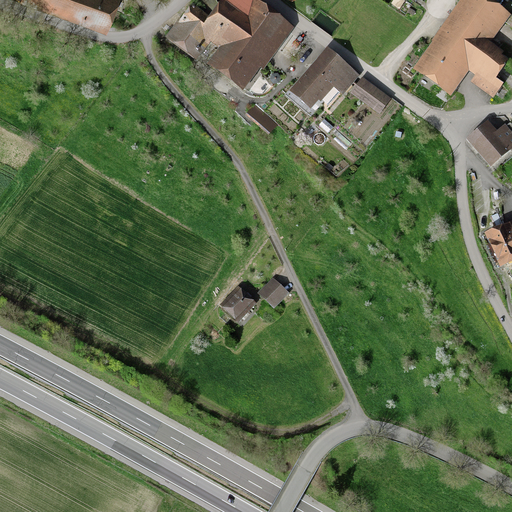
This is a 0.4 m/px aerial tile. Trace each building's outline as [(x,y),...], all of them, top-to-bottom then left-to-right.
[(76,11),(105,23),(114,0),(28,0),(28,2),(73,20),(76,11)] [(284,31),(288,25),(253,0),(244,0),(241,4),(243,6),(242,8),(239,13),(226,3),(213,21),(194,7),(191,9),(182,21),(183,22),(171,37),(197,55),(199,52),(207,58),(216,46),(218,48),(208,62),(240,85),(282,29),(284,31)] [(484,68),(476,78),(483,84),(480,87),(493,97),(503,85),(494,77),(504,62),(479,44),(497,18),(473,1),(473,0),(464,0),(470,4),(432,58),(427,55),(421,63),(425,66),(422,71),(447,88),(469,58),(484,68)] [(358,76),(330,51),(294,92),(310,107),(330,84),(342,94),(358,76)] [(389,101),(362,81),(353,94),(379,114),(389,101)] [(261,110),(255,105),(247,114),(269,134),(276,127),(259,112),(261,110)] [(333,128),(324,120),(319,126),(328,134),(333,128)] [(489,165),(495,172),(511,157),(511,125),(510,123),(495,137),(487,128),(472,141),(491,163),(489,165)] [(511,225),(490,236),(489,233),(481,236),(495,267),(511,259),(511,225)] [(262,295),(274,305),(285,294),(273,283),(262,295)] [(223,307),(238,320),(240,318),(243,321),(251,313),(247,310),(253,304),(239,290),(223,307)]
